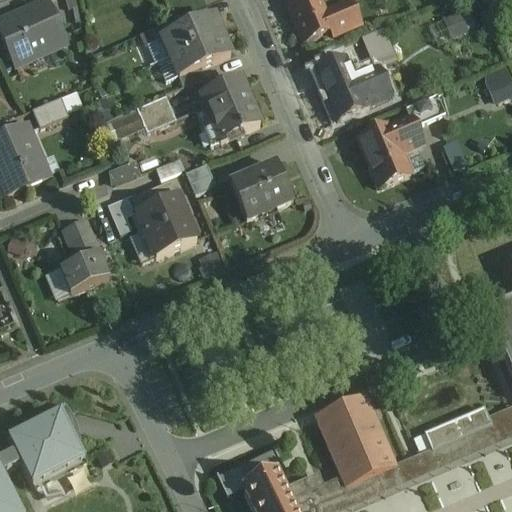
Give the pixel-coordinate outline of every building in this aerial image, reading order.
[(319,0),(299,0),(284,6),(302,47),(331,34),(333,33),(325,15),(319,0)] [(349,5),(325,15),(333,33),(331,34),(334,40),(359,29),(349,5)] [(46,6),(0,26),(0,37),(14,69),(46,55),(47,56),(65,48),(46,6)] [(183,32),(161,42),(161,43),(169,62),(221,40),(212,20),(183,32)] [(178,21),(151,34),(156,46),(161,43),(161,42),(183,32),(178,21)] [(383,35),(363,44),(372,63),(392,55),(383,35)] [(221,40),(169,62),(178,82),(200,73),(229,60),(221,40)] [(345,61),(314,75),(329,110),(360,96),(354,83),(345,61)] [(494,106),(511,98),(511,86),(504,68),(482,78),(494,106)] [(200,73),(178,82),(183,93),(205,84),(200,73)] [(374,74),(354,83),(360,96),(329,110),(336,126),(387,104),(374,74)] [(239,84),(200,101),(214,133),(215,132),(220,144),(219,145),(220,147),(259,130),(239,84)] [(434,97),(403,110),(408,122),(409,121),(414,132),(444,119),(434,97)] [(165,101),(136,114),(146,138),(175,126),(165,101)] [(60,104),(31,116),(39,134),(68,122),(60,104)] [(408,122),(357,144),(377,192),(410,178),(402,158),(422,150),(414,132),(409,121),(408,122)] [(26,131),(0,141),(0,191),(3,199),(2,200),(3,202),(48,182),(47,181),(46,182),(32,149),(34,148),(26,131)] [(109,172),(112,186),(140,179),(136,165),(109,172)] [(177,165),(155,174),(159,184),(181,176),(177,165)] [(206,169),(185,178),(194,200),(216,191),(206,169)] [(276,169),(230,189),(246,225),(292,206),(276,169)] [(168,188),(131,204),(137,218),(136,219),(155,264),(196,246),(176,202),(175,202),(168,188)] [(85,227),(62,237),(75,267),(98,258),(85,227)] [(75,267),(59,274),(69,299),(108,283),(98,258),(75,267)] [(2,294),(3,298),(0,299),(0,335),(16,329),(18,333),(19,332),(3,293),(2,294)] [(511,303),(484,316),(511,382),(511,303)] [(365,401),(314,423),(340,484),(369,472),(373,481),(395,472),(365,401)] [(318,478),(283,492),(288,503),(306,495),(312,511),(353,511),(511,444),(511,413),(487,423),(490,431),(431,456),(395,472),(373,481),(369,472),(340,484),(322,489),(318,478)] [(483,413),(423,439),(431,456),(490,431),(487,423),(483,413)] [(62,416),(6,443),(30,491),(85,465),(62,416)] [(0,511),(19,511),(3,478),(19,470),(13,457),(0,463),(0,511)] [(312,511),(306,495),(288,503),(283,492),(276,477),(241,493),(249,511),(312,511)]
